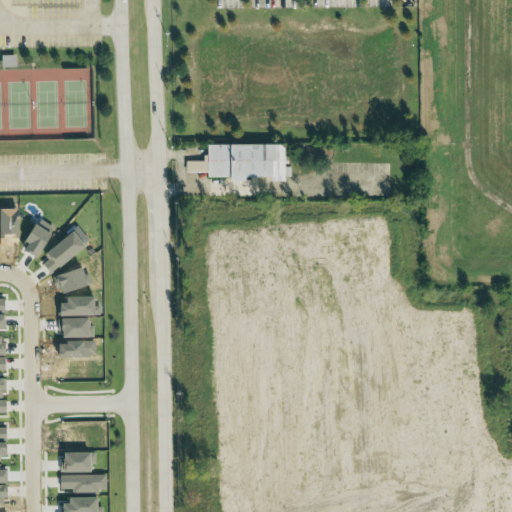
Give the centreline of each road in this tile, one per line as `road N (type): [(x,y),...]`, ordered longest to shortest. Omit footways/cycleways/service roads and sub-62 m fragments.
road 1 (tertiary): [(120,0),(131,511)]
road 2 (tertiary): [(164,511),(160,260)]
road 3 (residential): [(33,511),(31,304),(23,282)]
road 4 (tertiary): [(158,155),(152,0)]
